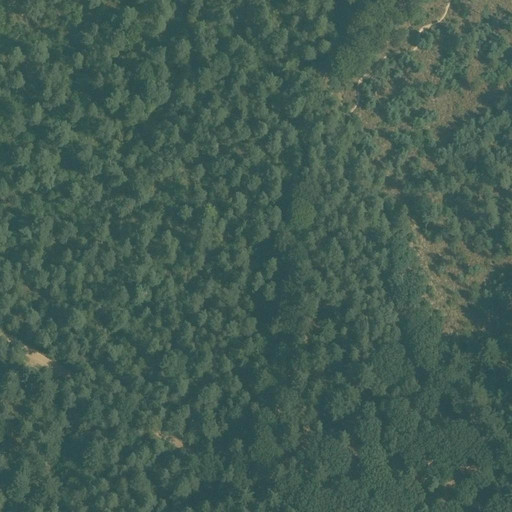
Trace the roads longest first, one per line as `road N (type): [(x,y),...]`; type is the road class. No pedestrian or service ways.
road 1 (track): [(243,482),(283,312),(318,80),(410,0)]
road 2 (track): [(325,75),(397,272),(511,505)]
road 3 (track): [(81,0),(136,60),(162,109),(232,165),(292,242)]
road 4 (track): [(260,493),(0,336)]
